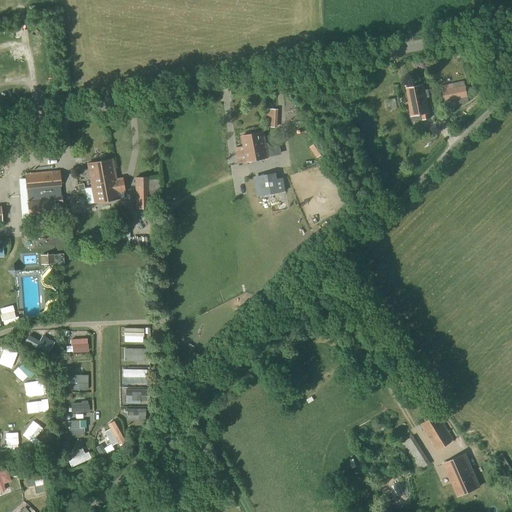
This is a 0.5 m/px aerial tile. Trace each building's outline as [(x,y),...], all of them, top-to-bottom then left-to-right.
[(453,87),(452,83),(442,86),(445,102),(467,97),(465,85),(453,87)] [(425,99),(422,85),(406,89),(409,103),(408,103),(411,117),(421,115),(422,120),(430,119),(426,99),(425,99)] [(282,127),(282,109),(270,109),(270,127),(282,127)] [(247,162),(268,158),(263,132),(242,136),(247,162)] [(113,158),(86,163),(93,203),(120,199),(119,193),(125,192),(122,177),(116,178),(113,158)] [(61,194),(59,172),(51,173),(25,175),(26,191),(27,190),(27,197),(26,197),(28,220),(55,218),(54,206),(62,206),(61,194)] [(276,173),(257,176),(262,197),(280,193),(280,192),(277,179),(276,173)] [(135,177),(135,202),(141,202),(141,208),(153,208),(153,205),(155,205),(155,189),(149,189),(149,179),(149,177),(135,177)] [(118,231),(109,232),(111,243),(120,242),(118,231)] [(41,265),(54,264),(53,255),(40,256),(41,265)] [(2,307),(4,324),(19,322),(17,305),(2,307)] [(75,353),(89,352),(89,341),(75,342),(75,353)] [(128,361),(151,360),(150,341),(127,342),(128,361)] [(8,349),(6,354),(19,357),(20,351),(8,349)] [(27,361),(26,370),(36,372),(38,363),(27,361)] [(22,367),(18,373),(26,380),(31,374),(22,367)] [(149,381),(149,369),(128,369),(128,381),(149,381)] [(74,389),(90,389),(90,382),(89,382),(89,374),(74,374),(74,389)] [(45,379),(26,381),(28,398),(47,395),(45,379)] [(144,390),(143,383),(126,386),(127,393),(144,390)] [(437,452),(455,441),(438,414),(420,425),(437,452)] [(36,442),(46,428),(35,420),(25,434),(36,442)] [(72,420),(72,431),(87,430),(87,425),(84,425),(83,420),(72,420)] [(420,471),(430,464),(413,437),(402,443),(420,471)] [(114,440),(102,446),(104,452),(117,446),(114,440)] [(91,454),(72,458),(73,466),(92,462),(91,454)] [(458,497),(479,488),(464,454),(443,464),(458,497)] [(507,475),(511,471),(511,469),(502,454),(496,458),(507,475)] [(0,488),(2,493),(10,490),(7,484),(15,481),(9,467),(0,471),(0,488)] [(31,487),(51,483),(50,476),(30,481),(31,487)]
